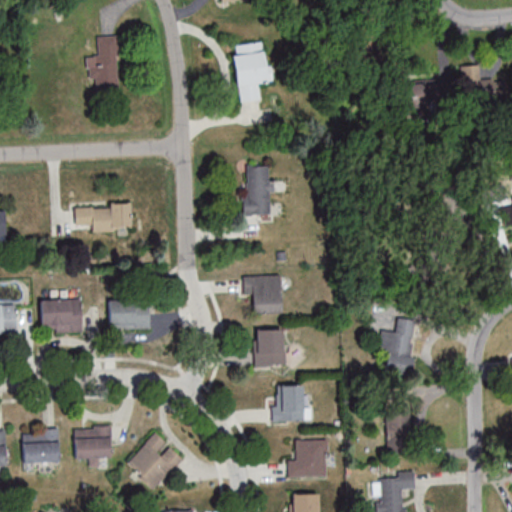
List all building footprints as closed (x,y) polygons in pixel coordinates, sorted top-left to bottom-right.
[(96,37),(97,56),(86,57),(87,80),(94,79),(95,94),(119,92),(116,36),(96,37)] [(234,45),(235,55),(233,55),(237,103),(259,101),(257,82),(265,82),(261,43),(234,45)] [(479,80),(479,66),(460,66),(461,98),(493,97),(492,80),(479,80)] [(424,79),(398,80),(400,115),(425,115),(424,79)] [(267,166),(245,166),(246,197),(242,197),(242,217),(269,216),(268,192),(273,192),(272,183),(267,183),(267,166)] [(74,209),(74,226),(92,225),(92,232),(131,230),(130,203),(109,204),(109,207),(74,209)] [(450,232),(462,223),(448,206),(436,216),(450,232)] [(280,313),(279,275),(242,276),(243,295),(251,295),(252,314),(280,313)] [(109,330),(149,328),(148,297),(107,299),(109,330)] [(39,301),(41,333),(81,332),(80,300),(39,301)] [(0,333),(16,333),(15,305),(0,305),(0,333)] [(394,333),(379,331),(377,351),(386,352),(384,370),(408,373),(414,320),(396,318),(394,333)] [(255,368),(283,367),(282,330),(254,330),(255,368)] [(303,385),(275,386),(276,406),(271,406),(271,424),(304,423),(303,385)] [(409,406),(386,405),(384,449),(408,450),(409,406)] [(73,428),(73,460),(88,460),(88,469),(98,469),(98,460),(109,460),(110,428),(73,428)] [(22,431),(21,465),(56,466),(57,432),(22,431)] [(182,460),(166,445),(167,445),(155,433),(125,464),(153,490),(182,460)] [(325,440),(294,440),(294,461),(286,461),(287,479),(325,478),(325,440)] [(403,511),(402,490),(413,489),(412,471),(397,472),(397,479),(371,481),(372,500),(375,499),(375,511),(403,511)] [(317,511),(317,494),(290,495),(290,511),(317,511)]
